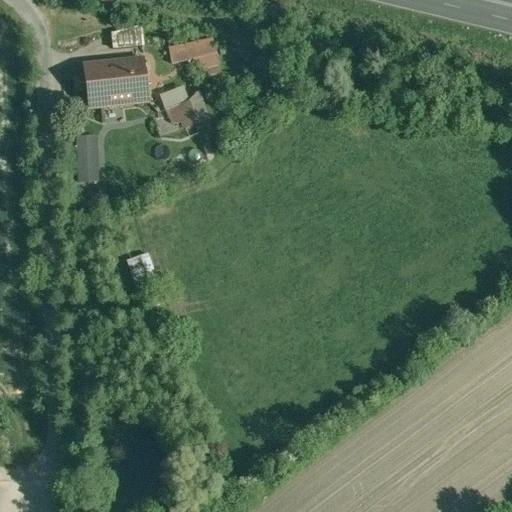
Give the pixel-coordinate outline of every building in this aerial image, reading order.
[(133,35),(112,37),(113,48),(134,46),(133,35)] [(213,42),(198,46),(197,46),(187,49),(186,46),(169,50),(171,65),(188,62),(190,72),(217,65),(213,42)] [(143,60),(83,66),(85,77),(73,78),(75,92),(86,91),(89,110),(148,103),(143,60)] [(188,103),(177,107),(184,128),(196,124),(188,103)] [(76,137),(78,182),(100,181),(98,136),(76,137)] [(127,261),(141,299),(162,292),(147,253),(127,261)]
